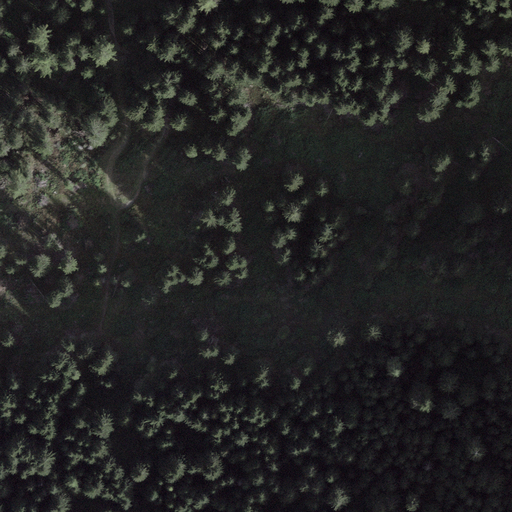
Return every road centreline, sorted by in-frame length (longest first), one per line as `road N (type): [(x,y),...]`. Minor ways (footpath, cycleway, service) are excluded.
road 1 (track): [(213,0),(201,43),(172,89),(165,131),(134,194),(118,206)]
road 2 (track): [(118,206),(105,179),(126,123),(107,0)]
